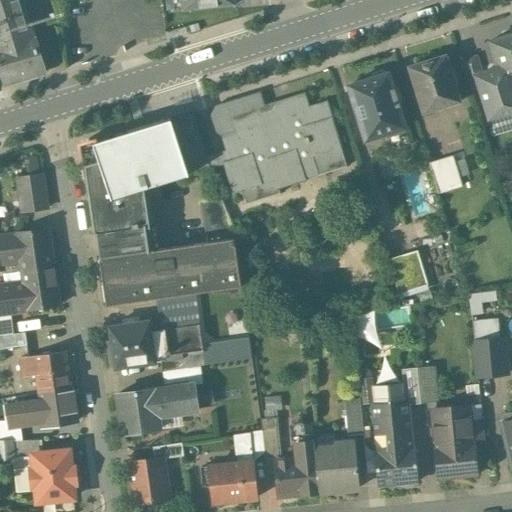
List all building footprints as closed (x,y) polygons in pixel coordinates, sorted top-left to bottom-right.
[(23,0),(3,0),(0,1),(0,61),(6,81),(45,68),(23,0)] [(181,0),(182,7),(182,8),(182,10),(184,9),(233,4),(236,4),(235,2),(234,0),(181,0)] [(511,33),(489,41),(498,69),(483,73),(477,75),(478,79),(489,114),(502,110),(507,113),(511,111),(511,33)] [(436,58),(409,66),(423,112),(460,101),(448,64),(449,59),(445,55),(440,54),(436,58)] [(478,54),(460,59),(467,82),(478,79),(477,75),(483,73),(478,54)] [(393,88),(389,76),(383,69),(374,72),(372,78),(348,85),(365,140),(384,134),(386,141),(402,135),(400,129),(405,128),(398,105),(400,105),(394,88),(393,88)] [(346,166),(326,101),(309,107),(304,93),(264,106),(260,92),(215,106),(210,118),(214,132),(221,135),(227,152),(234,149),(237,157),(223,161),(233,192),(241,189),(246,204),(280,193),(278,188),(305,179),(305,178),(318,174),(319,175),(346,166)] [(193,113),(170,120),(189,174),(210,167),(193,113)] [(170,120),(95,143),(100,161),(112,198),(145,188),(189,174),(170,120)] [(453,155),(429,162),(438,193),(462,186),(453,155)] [(112,198),(100,161),(86,165),(96,234),(150,226),(145,188),(112,198)] [(43,175),(23,178),(26,200),(20,201),(21,211),(48,207),(43,175)] [(220,194),(200,201),(206,242),(234,238),(232,226),(220,194)] [(46,229),(16,234),(20,261),(22,271),(53,267),(48,228),(46,229)] [(16,234),(0,235),(0,245),(3,264),(20,261),(16,234)] [(206,242),(99,258),(106,305),(241,285),(234,238),(206,242)] [(414,256),(403,259),(402,255),(388,259),(398,293),(428,284),(427,283),(423,284),(414,256)] [(53,267),(22,271),(23,283),(27,309),(59,305),(53,267)] [(23,283),(0,286),(0,312),(10,311),(27,309),(23,283)] [(471,313),(483,312),(482,300),(497,299),(497,290),(470,291),(471,313)] [(39,310),(14,313),(16,330),(41,327),(39,310)] [(10,311),(0,312),(0,335),(3,335),(13,333),(10,311)] [(149,320),(109,326),(115,368),(155,362),(154,356),(150,331),(149,320)] [(198,324),(176,327),(180,353),(202,350),(198,324)] [(176,327),(150,331),(154,356),(180,353),(176,327)] [(13,333),(3,335),(5,348),(27,344),(25,331),(13,333)] [(502,338),(474,341),(477,376),(506,374),(502,338)] [(227,349),(203,353),(204,365),(229,361),(227,349)] [(180,353),(154,356),(155,362),(160,361),(162,371),(204,365),(203,353),(202,350),(180,353)] [(64,351),(20,357),(23,376),(37,374),(39,392),(70,388),(64,351)] [(432,366),(416,367),(420,403),(436,401),(432,366)] [(416,367),(401,369),(404,400),(408,399),(408,404),(420,403),(416,367)] [(194,385),(184,386),(187,407),(197,406),(194,385)] [(184,386),(152,390),(156,412),(187,408),(187,407),(184,386)] [(70,388),(39,392),(40,400),(43,417),(44,424),(75,420),(70,388)] [(152,388),(119,393),(119,395),(124,431),(125,433),(158,428),(156,412),(152,390),(152,388)] [(26,395),(0,398),(0,407),(6,407),(6,406),(16,404),(27,402),(26,395)] [(404,400),(372,403),(375,434),(376,438),(374,443),(377,446),(377,451),(374,451),(377,485),(418,480),(414,447),(412,447),(408,404),(408,399),(404,400)] [(27,402),(16,404),(18,421),(43,417),(40,400),(27,402)] [(16,404),(6,406),(6,407),(8,423),(18,421),(16,404)] [(457,406),(432,409),(435,440),(433,440),(437,478),(477,474),(474,442),(472,442),(470,420),(458,421),(457,406)] [(275,417),(260,419),(261,430),(264,451),(279,450),(275,417)] [(511,419),(500,422),(503,432),(502,432),(503,434),(510,467),(510,470),(511,469),(511,419)] [(20,426),(0,426),(0,440),(13,440),(22,440),(20,426)] [(261,430),(249,432),(251,462),(252,462),(253,461),(264,455),(264,451),(261,430)] [(22,440),(13,440),(14,456),(42,453),(41,439),(22,440)] [(181,442),(152,446),(154,459),(162,458),(183,456),(181,442)] [(313,442),(295,444),(296,459),(315,458),(313,442)] [(279,450),(264,451),(264,455),(266,474),(276,473),(275,462),(280,461),(279,450)] [(354,453),(315,458),(318,491),(357,487),(354,453)] [(79,457),(50,460),(52,478),(54,487),(85,484),(81,456),(79,456),(79,457)] [(154,459),(129,462),(135,502),(168,498),(162,458),(154,459)] [(280,461),(275,462),(276,473),(279,495),(318,491),(315,458),(296,459),(280,461)] [(50,461),(15,465),(17,483),(25,482),(52,478),(50,461)] [(251,462),(209,466),(211,485),(212,502),(256,497),(252,462),(251,462)] [(209,466),(200,467),(203,486),(211,485),(209,466)] [(11,485),(0,482),(0,507),(14,508),(11,485)] [(88,511),(85,484),(54,487),(55,496),(57,511),(88,511)] [(32,511),(30,497),(18,496),(19,511),(32,511)] [(57,511),(55,496),(30,497),(32,511),(57,511)]
